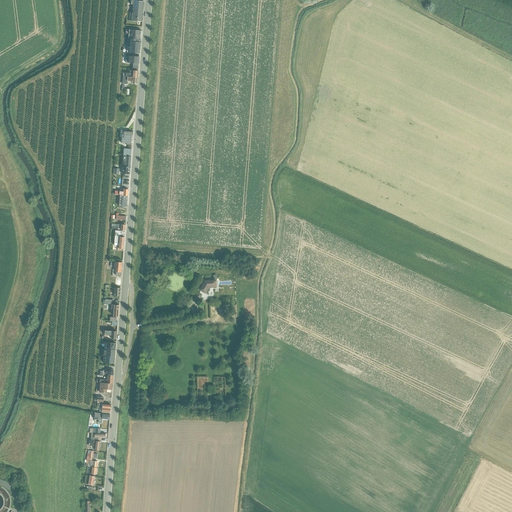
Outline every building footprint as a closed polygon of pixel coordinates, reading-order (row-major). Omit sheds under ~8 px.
[(130,13),(129,21),(142,22),(144,2),(131,1),(131,4),(134,5),(133,13),(130,13)] [(141,31),(130,30),(126,30),(126,34),(129,34),(128,38),(136,39),(141,39),(141,31)] [(136,39),(128,38),(126,38),(126,42),(128,42),(128,45),(124,44),(123,50),(127,51),(127,49),(132,49),(132,48),(131,47),(131,43),(136,43),(135,50),(140,50),(141,42),(136,41),(136,39)] [(123,73),(123,76),(138,78),(138,67),(133,67),(132,69),(128,68),(128,71),(128,73),(123,73)] [(138,78),(123,76),(123,84),(128,84),(128,81),(132,82),(132,84),(137,85),(138,78)] [(121,131),(121,138),(122,138),(122,143),(126,144),(126,145),(131,145),(132,132),(127,132),(127,131),(121,131)] [(124,149),(124,156),(131,157),(132,149),(124,149)] [(124,156),(123,167),(130,167),(131,157),(124,156)] [(115,231),(114,245),(119,246),(119,249),(124,249),(125,237),(120,237),(120,235),(122,235),(122,231),(115,231)] [(113,268),(112,276),(117,277),(117,275),(121,276),(123,262),(115,262),(114,268),(116,268),(113,268)] [(201,287),(199,290),(206,294),(206,293),(208,294),(209,291),(208,291),(210,288),(217,287),(217,280),(205,280),(201,286),(201,287)] [(102,336),(102,338),(104,339),(105,336),(108,337),(108,335),(111,336),(111,338),(116,339),(117,332),(105,331),(105,336),(102,336)] [(104,349),(104,356),(115,357),(115,350),(104,349)] [(113,375),(108,375),(108,377),(104,377),(104,380),(100,379),(99,383),(100,383),(113,384),(113,375)] [(202,384),(208,384),(208,375),(198,376),(198,389),(202,389),(202,384)] [(113,384),(100,383),(99,392),(107,393),(107,389),(112,390),(113,384)] [(93,412),(92,418),(95,418),(94,420),(99,420),(99,423),(102,423),(102,419),(110,420),(110,414),(102,414),(102,413),(93,412)] [(96,440),(91,440),(90,440),(89,446),(95,446),(95,450),(99,451),(100,442),(96,441),(96,440)] [(97,468),(87,466),(87,470),(87,474),(93,475),(93,474),(96,474),(97,468)] [(86,475),(85,484),(93,485),(95,476),(86,475)]
